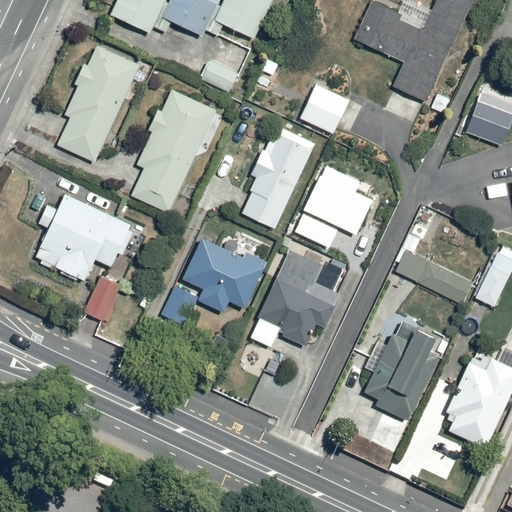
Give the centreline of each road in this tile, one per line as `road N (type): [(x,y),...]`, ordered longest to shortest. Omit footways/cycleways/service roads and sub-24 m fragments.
road 1 (secondary): [(0,331),(380,511)]
road 2 (secondary): [(326,511),(0,361)]
